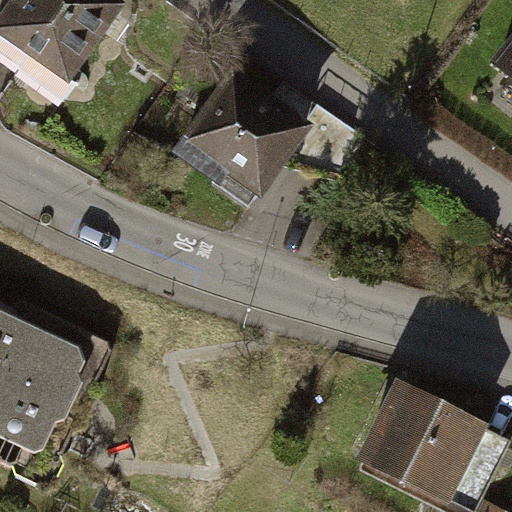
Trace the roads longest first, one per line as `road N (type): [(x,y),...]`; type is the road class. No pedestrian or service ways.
road 1 (residential): [(511,351),(183,254),(0,168)]
road 2 (residential): [(204,0),(511,204)]
